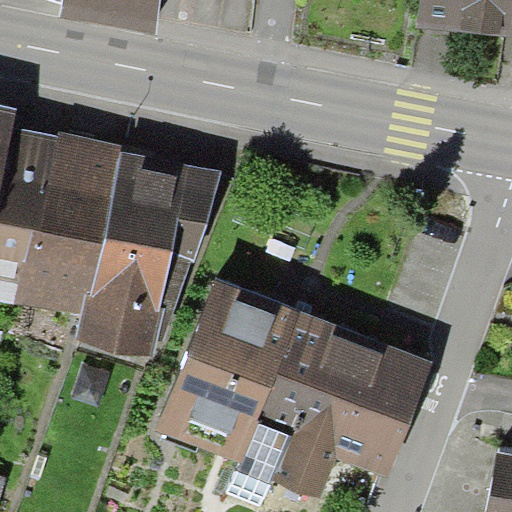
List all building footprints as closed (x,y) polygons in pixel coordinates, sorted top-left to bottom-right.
[(79,0),(154,15),(156,0),(79,0)] [(508,20),(510,0),(417,0),(416,7),(508,20)] [(12,306),(84,314),(122,154),(124,148),(59,134),(57,140),(11,130),(13,115),(0,112),(0,281),(16,285),(12,306)] [(218,176),(122,154),(84,314),(79,340),(152,359),(178,257),(197,262),(218,176)] [(431,362),(215,279),(158,427),(234,456),(223,484),(260,498),(266,482),(313,500),(329,456),(386,478),(431,362)] [(511,511),(511,439),(503,437),(486,511),(511,511)]
